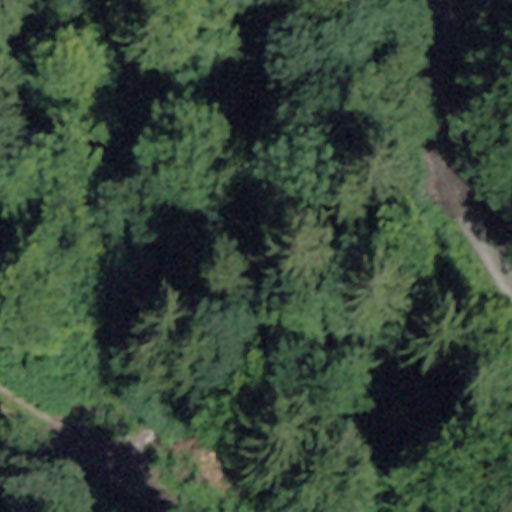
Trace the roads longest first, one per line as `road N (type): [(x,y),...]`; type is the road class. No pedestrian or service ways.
road 1 (track): [(399,0),(440,150),(511,284)]
road 2 (track): [(171,511),(0,403)]
